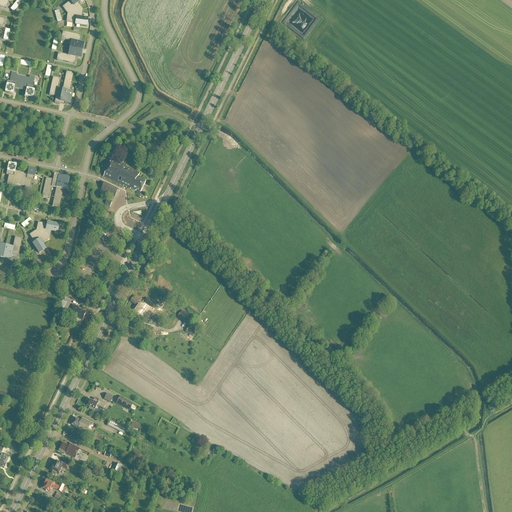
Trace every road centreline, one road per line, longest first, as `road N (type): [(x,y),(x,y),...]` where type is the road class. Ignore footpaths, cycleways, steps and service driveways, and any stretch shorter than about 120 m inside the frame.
road 1 (secondary): [(12,511),(263,0)]
road 2 (residential): [(0,269),(31,277),(62,264),(84,174)]
road 3 (residential): [(105,0),(106,23),(138,93),(134,109),(115,125)]
